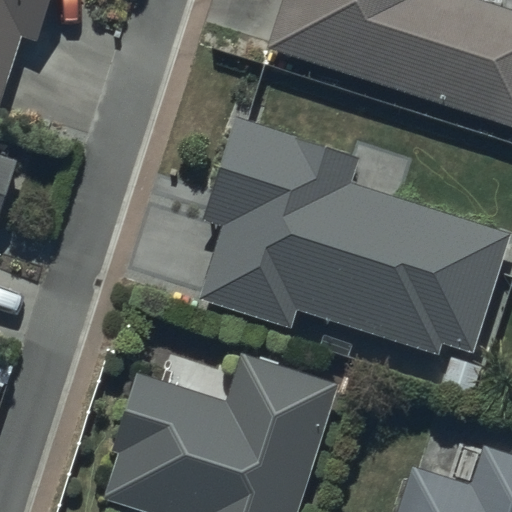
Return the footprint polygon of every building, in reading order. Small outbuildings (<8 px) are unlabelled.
[(0,0),(0,119),(22,48),(41,54),(57,0),(0,0)] [(286,0),(268,62),(511,137),(511,24),(434,1),(434,0),(286,0)] [(511,245),(352,195),(359,172),(237,134),(205,235),(222,240),(199,313),(293,342),(298,325),(441,370),(444,358),(473,367),(511,245)] [(0,237),(22,173),(0,165),(0,237)] [(230,414),(138,386),(113,467),(120,469),(106,511),(303,511),(340,393),(245,364),(230,414)] [(474,497),(412,478),(401,511),(511,511),(511,468),(485,460),(474,497)]
